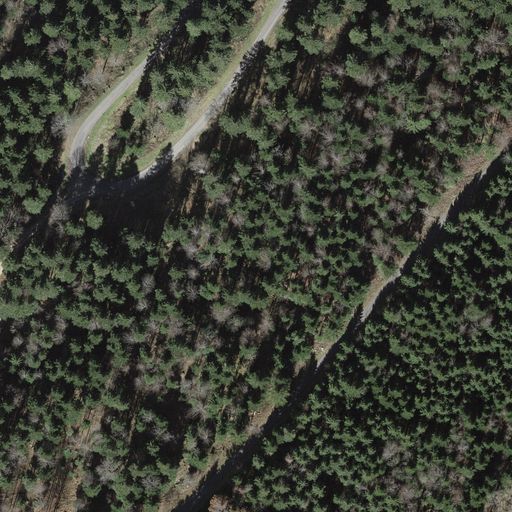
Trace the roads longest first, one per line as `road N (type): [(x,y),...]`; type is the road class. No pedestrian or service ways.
road 1 (unclassified): [(286,0),(185,140),(116,188),(86,181),(76,162),(79,136),(189,0)]
road 2 (track): [(511,151),(346,346),(182,511)]
road 3 (track): [(0,266),(86,181)]
